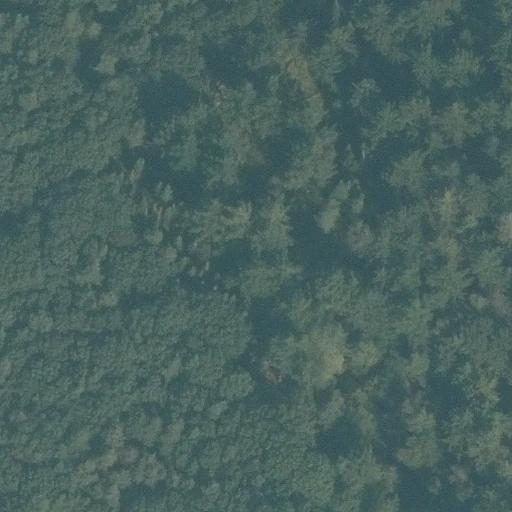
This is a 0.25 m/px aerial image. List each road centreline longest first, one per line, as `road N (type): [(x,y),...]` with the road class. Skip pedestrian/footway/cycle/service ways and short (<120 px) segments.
road 1 (track): [(0,230),(45,201),(98,226),(305,511)]
road 2 (track): [(45,201),(316,0)]
